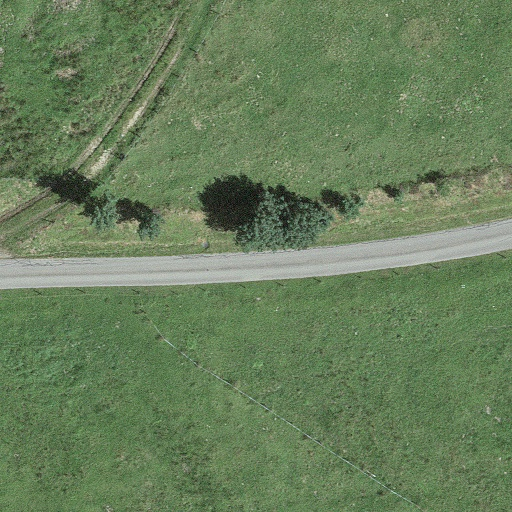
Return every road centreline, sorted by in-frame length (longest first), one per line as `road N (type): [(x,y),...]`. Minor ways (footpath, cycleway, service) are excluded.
road 1 (track): [(0,274),(300,263),(511,231)]
road 2 (track): [(0,246),(73,190),(100,157),(200,0)]
